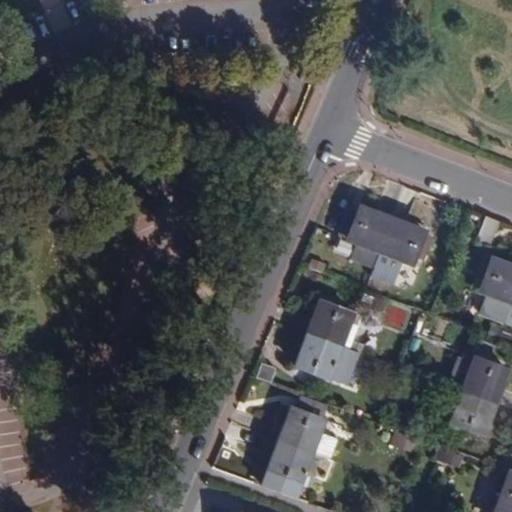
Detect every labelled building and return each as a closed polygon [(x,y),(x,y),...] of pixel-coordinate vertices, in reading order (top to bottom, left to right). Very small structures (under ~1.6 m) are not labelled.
[(350,211),(341,238),(356,243),(350,258),(373,267),(379,252),(410,264),(422,232),(359,207),(356,213),(350,211)] [(487,247),(497,222),(484,217),(474,243),(487,247)] [(511,267),(489,259),(477,291),(486,295),(508,302),(510,303),(503,323),(511,325),(511,267)] [(508,302),(486,295),(479,314),(503,323),(510,303),(508,302)] [(350,312),(319,300),(295,366),(344,385),(356,352),(348,349),(339,345),(347,322),(350,312)] [(357,326),(347,322),(339,345),(348,349),(357,326)] [(506,369),(473,357),(469,366),(455,361),(446,385),(460,390),(446,429),(464,435),(466,429),(481,435),(506,369)] [(261,486),(294,497),(312,450),(323,419),(306,414),(309,407),(297,403),(294,410),(291,408),(266,473),(261,486)] [(408,452),(412,439),(392,432),(387,445),(408,452)] [(261,486),(266,473),(258,470),(253,483),(261,486)] [(493,511),(511,511),(511,473),(507,472),(504,484),(493,511)]
